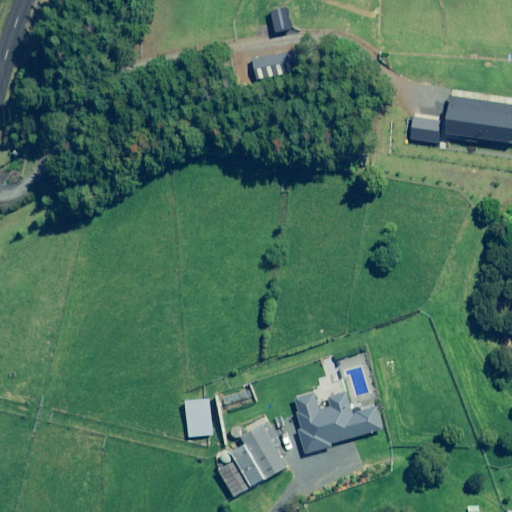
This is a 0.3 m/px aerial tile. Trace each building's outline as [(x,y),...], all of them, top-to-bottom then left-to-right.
[(255,403),(251,389),(228,396),(228,392),(217,395),(221,413),(228,411),(255,403)] [(353,413),(347,392),(329,397),(331,406),(320,410),(315,393),(294,399),(302,428),(298,429),(305,453),(331,446),(330,443),(382,429),(376,406),(353,413)] [(213,434),(209,399),(186,401),(189,437),(213,434)] [(251,453),(265,479),(287,467),(263,424),(241,436),(251,453)] [(216,457),(223,469),(219,471),(234,496),(265,479),(251,453),(231,464),(225,452),(216,457)]
